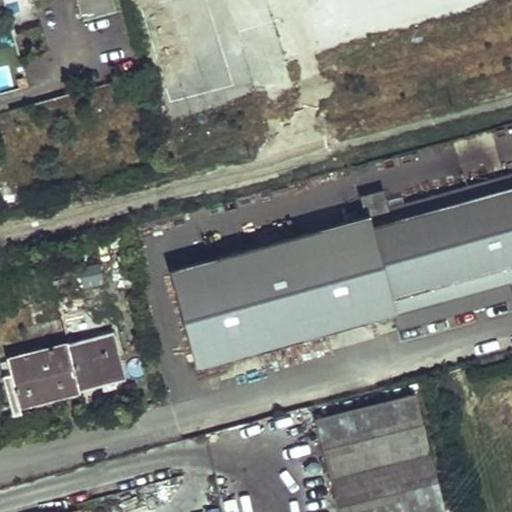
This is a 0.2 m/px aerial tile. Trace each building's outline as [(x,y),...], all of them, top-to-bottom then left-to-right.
[(116,12),(112,0),(76,0),(82,21),(116,12)] [(511,279),(511,174),(389,209),(383,188),(361,194),(367,214),(169,270),(196,368),(392,314),(396,329),(511,297),(511,291),(509,280),(511,279)] [(101,263),(79,265),(81,284),(103,282),(101,263)] [(60,298),(63,316),(103,311),(100,293),(60,298)] [(110,333),(6,359),(19,407),(123,378),(110,333)] [(423,511),(443,507),(412,388),(311,413),(336,511),(423,511)]
